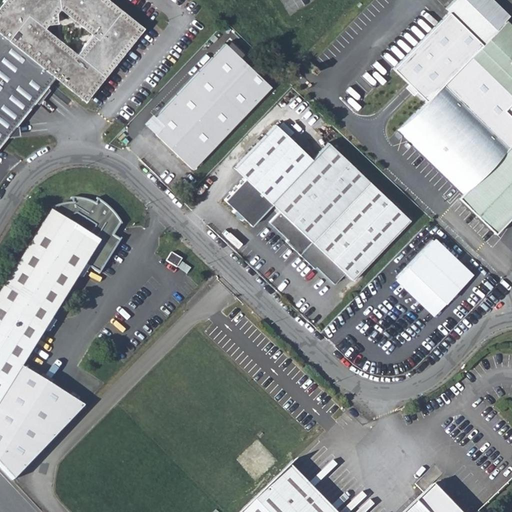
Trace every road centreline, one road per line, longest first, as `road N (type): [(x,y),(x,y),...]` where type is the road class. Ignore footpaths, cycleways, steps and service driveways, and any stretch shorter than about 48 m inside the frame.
road 1 (unclassified): [(0,220),(44,161),(104,157),(141,181),(337,373),(377,392),(411,388),(476,334),(511,317)]
road 2 (unknown): [(141,241),(57,364)]
